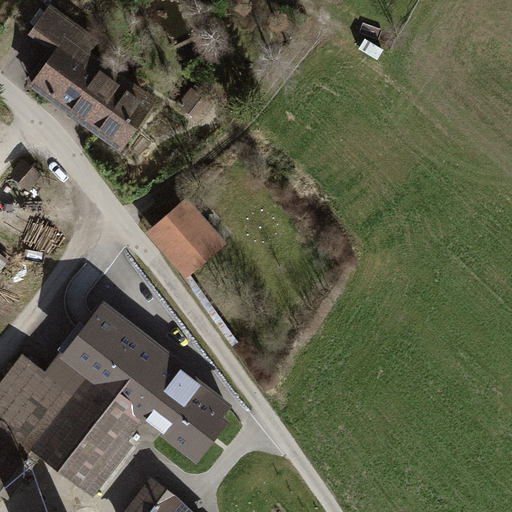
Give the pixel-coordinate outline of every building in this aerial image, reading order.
[(86,42),(43,9),(29,28),(49,42),(24,77),(118,146),(146,108),(76,56),(86,42)] [(43,174),(25,159),(12,174),(30,189),(43,174)] [(186,196),(144,231),(185,278),(226,242),(186,196)] [(182,362),(102,302),(65,351),(145,411),(182,362)] [(84,484),(138,417),(87,376),(70,398),(19,357),(0,380),(0,485),(3,488),(37,447),(84,484)] [(236,403),(182,362),(145,411),(165,426),(199,452),(236,403)] [(128,511),(192,511),(157,480),(128,511)]
